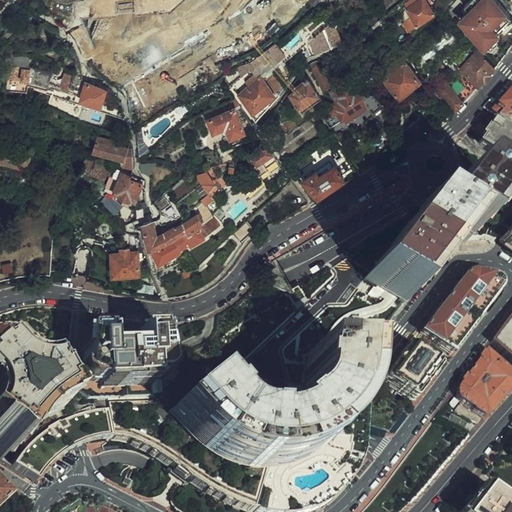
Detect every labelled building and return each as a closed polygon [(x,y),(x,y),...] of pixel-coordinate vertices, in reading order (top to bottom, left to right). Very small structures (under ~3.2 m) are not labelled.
[(419,0),(407,9),(412,16),(418,23),(434,11),(425,0),(419,0)] [(501,61),(511,46),(511,5),(510,4),(505,9),(495,0),(482,0),(461,22),(486,46),(483,49),(498,64),(501,61)] [(163,16),(166,22),(181,15),(180,13),(178,10),(163,16)] [(183,17),(180,13),(181,15),(166,22),(167,25),(183,17)] [(410,29),(418,23),(412,16),(404,21),(410,29)] [(335,47),(344,43),(334,24),(325,30),(328,35),(313,44),(319,55),(335,46),(335,47)] [(94,25),(74,36),(81,50),(102,38),(94,25)] [(226,37),(231,47),(242,41),(237,32),(226,37)] [(241,94),(254,110),(261,104),(263,106),(269,101),(267,98),(283,86),(271,72),(273,71),(269,67),(286,53),(276,43),(255,60),(242,65),(239,68),(244,74),(252,69),(256,74),(246,82),(250,86),(241,94)] [(460,66),(480,85),(496,67),(478,49),(460,66)] [(190,73),(186,64),(194,60),(200,57),(197,51),(164,68),(165,69),(159,72),(166,88),(175,84),(174,81),(190,73)] [(406,55),(402,58),(407,64),(410,61),(406,55)] [(402,58),(401,57),(381,73),(400,96),(420,80),(407,64),(402,58)] [(190,73),(199,69),(194,60),(186,64),(190,73)] [(321,60),(313,63),(310,65),(324,88),(332,83),(321,60)] [(48,82),(51,71),(33,67),(33,69),(25,68),(23,78),(48,84),(48,82)] [(86,78),(87,76),(84,76),(55,70),(55,72),(51,71),(48,82),(69,90),(70,87),(82,91),(86,78)] [(460,74),(449,84),(464,103),(476,90),(460,74)] [(464,103),(449,84),(442,76),(431,85),(440,97),(443,95),(455,111),(464,103)] [(97,84),(98,82),(86,78),(82,91),(81,94),(102,101),(107,87),(97,84)] [(290,95),(303,112),(322,98),(308,78),(305,81),(306,83),(290,95)] [(376,94),(365,88),(357,86),(354,89),(349,84),(335,92),(339,99),(338,102),(335,104),(340,111),(340,112),(343,116),(345,116),(346,118),(366,102),(371,107),(382,99),(376,94)] [(500,118),(511,113),(511,88),(492,111),(500,118)] [(236,109),(241,106),(236,99),(206,115),(215,131),(221,128),(225,134),(231,131),(233,135),(246,127),(236,109)] [(511,177),(511,134),(497,124),(477,153),(511,177)] [(328,129),(320,135),(323,138),(330,133),(328,129)] [(123,163),(134,164),(132,148),(108,140),(108,139),(104,138),(104,139),(103,147),(105,148),(104,152),(124,158),(123,163)] [(263,162),(274,155),(265,141),(247,154),(256,167),(238,184),(247,194),(264,179),(260,173),(268,168),(267,167),(263,162)] [(1,143),(0,142),(0,160),(21,166),(22,160),(29,162),(31,153),(1,145),(1,143)] [(44,158),(31,152),(31,153),(29,162),(49,168),(44,158)] [(118,167),(88,153),(83,165),(92,170),(95,164),(110,170),(107,178),(113,180),(118,167)] [(267,167),(278,160),(274,155),(263,162),(267,167)] [(305,178),(306,180),(340,169),(337,165),(334,164),(331,167),(328,163),(305,178)] [(136,178),(137,175),(132,173),(123,169),(115,188),(121,191),(120,193),(130,197),(131,195),(136,198),(143,181),(136,178)] [(198,174),(211,194),(212,197),(220,190),(207,172),(198,174)] [(437,214),(423,206),(364,279),(404,316),(462,238),(480,250),(511,206),(467,172),(437,214)] [(208,204),(214,199),(212,197),(211,194),(204,199),(208,204)] [(151,248),(153,247),(177,235),(201,224),(204,223),(200,217),(202,216),(200,212),(175,226),(157,235),(153,220),(144,223),(146,228),(151,248)] [(214,215),(204,223),(201,224),(208,231),(210,234),(223,223),(214,215)] [(511,219),(492,240),(511,259),(511,219)] [(0,281),(3,281),(12,278),(21,277),(30,275),(39,274),(48,273),(52,273),(52,228),(17,230),(7,229),(3,224),(0,221),(0,281)] [(251,229),(246,222),(233,233),(242,242),(246,238),(251,229)] [(201,224),(177,235),(184,247),(191,243),(192,245),(207,237),(205,233),(208,231),(201,224)] [(132,246),(142,244),(139,234),(133,232),(130,237),(132,246)] [(176,253),(175,252),(184,247),(177,235),(153,247),(160,261),(163,260),(176,253)] [(139,276),(148,275),(148,270),(140,271),(139,249),(129,249),(129,246),(122,246),(122,250),(112,250),(113,272),(139,271),(139,276)] [(91,258),(88,276),(91,277),(102,280),(103,274),(104,262),(95,260),(91,258)] [(468,270),(413,333),(450,360),(503,290),(503,282),(492,274),(478,269),(468,270)] [(511,312),(490,342),(511,361),(511,312)] [(324,352),(334,353),(336,338),(327,336),(324,352)] [(440,371),(408,346),(373,390),(405,415),(440,371)] [(511,385),(511,376),(485,351),(458,386),(457,393),(460,400),(484,418),(511,385)] [(106,356),(78,358),(78,393),(83,403),(95,407),(111,407),(155,405),(167,403),(171,392),(169,376),(165,353),(135,353),(137,375),(108,375),(106,356)] [(356,409),(358,365),(309,358),(306,400),(294,417),(272,435),(244,434),(225,422),(197,392),(159,424),(181,456),(211,478),(256,488),(252,500),(283,505),(315,489),(346,454),(356,409)] [(0,470),(14,451),(34,432),(44,426),(55,419),(29,378),(17,383),(0,377),(0,470)] [(217,497),(252,500),(256,488),(211,478),(181,456),(159,424),(144,415),(123,412),(102,414),(104,443),(124,445),(142,453),(167,475),(192,489),(217,497)] [(20,455),(9,470),(33,487),(51,466),(74,451),(104,443),(102,414),(68,419),(49,430),(44,426),(34,432),(14,451),(20,455)] [(511,511),(511,504),(479,478),(451,511),(511,511)] [(0,489),(0,511),(4,511),(12,503),(0,489)]
